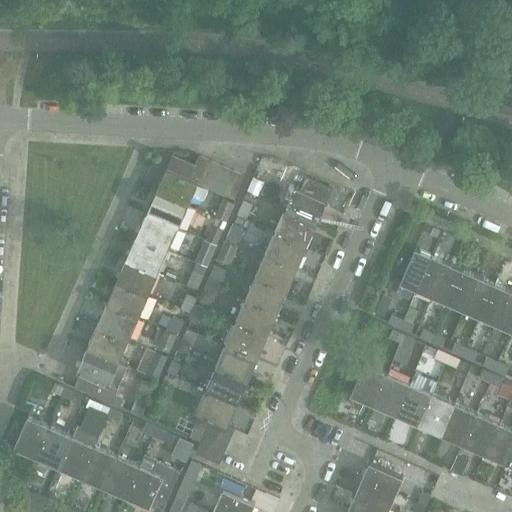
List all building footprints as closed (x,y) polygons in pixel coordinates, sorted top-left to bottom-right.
[(201,184),(211,160),(200,155),(189,178),(198,182),(198,183),(201,184)] [(212,189),(223,165),(211,160),(201,184),(212,189)] [(234,170),(223,165),(212,189),(223,194),(234,170)] [(167,168),(157,190),(189,204),(198,183),(198,182),(189,178),(167,168)] [(245,175),(234,170),(223,194),(235,199),(245,175)] [(317,222),(327,200),(295,186),(286,208),(317,222)] [(157,190),(147,213),(179,227),(189,204),(157,190)] [(225,199),(217,217),(227,221),(235,203),(225,199)] [(317,222),(286,208),(275,232),(307,246),(317,222)] [(147,213),(137,235),(169,249),(179,227),(147,213)] [(214,224),(207,239),(217,244),(224,229),(223,229),(214,224)] [(307,246),(275,232),(266,254),(297,268),(307,246)] [(137,235),(127,258),(159,272),(169,249),(137,235)] [(401,282),(417,289),(432,255),(416,247),(401,282)] [(297,268),(266,254),(256,275),(288,289),(297,268)] [(448,261),(432,255),(417,289),(433,296),(448,261)] [(127,258),(118,279),(149,294),(159,272),(127,258)] [(463,268),(448,261),(433,296),(448,302),(463,268)] [(479,275),(463,268),(448,302),(464,309),(479,275)] [(288,289),(256,275),(246,298),(278,312),(288,289)] [(495,282),(479,275),(464,309),(480,317),(495,282)] [(118,279),(107,303),(139,317),(149,294),(118,279)] [(511,289),(495,282),(480,317),(496,323),(511,289)] [(511,329),(511,289),(496,323),(511,330),(511,329)] [(278,312),(246,298),(236,321),(268,335),(278,312)] [(107,303),(98,325),(129,339),(139,317),(107,303)] [(391,320),(401,325),(405,317),(394,312),(391,320)] [(416,322),(405,317),(401,325),(412,330),(416,322)] [(268,335),(236,321),(226,344),(258,358),(268,335)] [(98,325),(88,347),(120,361),(129,339),(98,325)] [(422,334),(432,339),(436,331),(425,326),(422,334)] [(390,337),(401,342),(405,334),(393,329),(390,337)] [(447,336),(436,331),(432,339),(444,344),(447,336)] [(415,338),(405,334),(401,342),(411,346),(415,338)] [(453,348),(464,353),(468,345),(457,340),(453,348)] [(258,358),(226,344),(216,367),(248,381),(258,358)] [(479,350),(468,345),(464,353),(475,358),(479,350)] [(88,347),(77,371),(82,373),(77,384),(95,392),(112,400),(116,392),(127,365),(120,361),(88,347)] [(435,357),(447,362),(450,354),(439,349),(435,357)] [(460,358),(450,354),(447,362),(457,366),(460,358)] [(485,362),(496,367),(499,358),(489,354),(485,362)] [(510,363),(499,358),(496,367),(507,371),(510,363)] [(365,362),(364,365),(351,394),(374,404),(388,372),(365,362)] [(248,381),(216,367),(207,388),(238,402),(248,381)] [(480,376),(491,381),(495,373),(483,368),(480,376)] [(411,382),(388,372),(374,404),(397,414),(411,382)] [(505,378),(495,373),(491,381),(502,386),(505,378)] [(433,392),(411,382),(397,414),(419,424),(433,392)] [(52,391),(64,396),(68,388),(55,383),(52,391)] [(77,392),(68,388),(64,396),(74,400),(77,392)] [(238,402),(207,388),(196,412),(211,418),(207,426),(231,437),(235,428),(229,425),(238,402)] [(116,392),(112,400),(119,402),(122,395),(116,392)] [(455,402),(433,392),(419,424),(441,434),(455,402)] [(478,412),(455,402),(441,434),(464,444),(478,412)] [(101,403),(98,410),(109,415),(113,408),(101,403)] [(123,412),(113,408),(109,415),(120,420),(123,412)] [(501,422),(478,412),(464,444),(487,454),(501,422)] [(14,447),(37,457),(51,425),(28,415),(14,447)] [(143,430),(154,435),(158,428),(146,422),(143,430)] [(231,437),(207,426),(196,422),(190,436),(201,441),(196,452),(220,463),(231,437)] [(511,455),(511,426),(501,422),(487,454),(508,463),(511,455)] [(74,435),(51,425),(37,457),(60,467),(74,435)] [(82,477),(96,445),(101,435),(79,425),(74,435),(60,467),(82,477)] [(168,432),(158,428),(154,435),(164,439),(168,432)] [(184,439),(176,457),(187,461),(195,443),(184,439)] [(119,455),(96,445),(82,477),(105,486),(119,455)] [(141,465),(119,455),(105,486),(127,496),(141,465)] [(166,509),(182,472),(156,461),(152,470),(141,465),(127,496),(150,506),(152,503),(166,509)] [(370,462),(363,477),(397,492),(404,477),(370,462)] [(363,477),(356,494),(390,509),(397,492),(363,477)] [(185,500),(189,489),(181,486),(177,496),(185,500)] [(224,489),(213,511),(251,511),(256,503),(224,489)] [(426,505),(431,495),(423,491),(418,502),(426,505)] [(356,494),(349,509),(354,511),(388,511),(390,509),(356,494)] [(423,511),(426,505),(418,502),(413,511),(423,511)]
